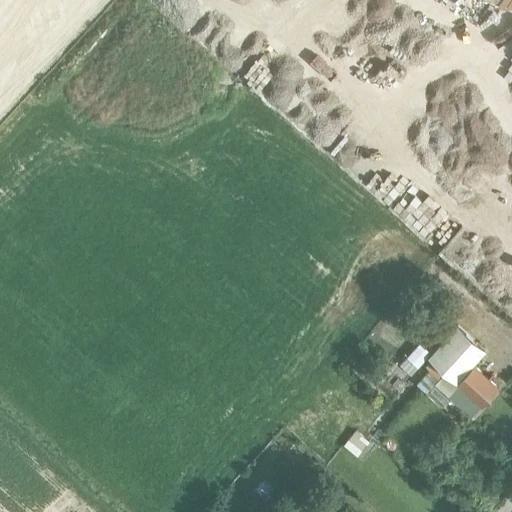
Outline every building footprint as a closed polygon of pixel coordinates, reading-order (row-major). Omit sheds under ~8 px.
[(485,349),(458,325),(428,357),(436,365),(455,382),(461,375),(485,349)] [(411,375),(431,352),(420,342),(399,364),(411,375)] [(474,364),(463,376),(461,375),(455,382),(436,365),(435,367),(434,366),(431,370),(429,369),(416,383),(425,392),(435,381),(472,413),(480,404),(482,405),(499,387),(474,364)] [(348,437),(354,430),(343,422),(337,430),(348,437)] [(379,441),(385,433),(378,428),(372,436),(379,441)] [(369,440),(356,430),(344,445),(364,460),(377,444),(370,439),(369,440)] [(321,486),(314,494),(330,507),(330,508),(337,501),(321,486)] [(226,506),(234,498),(226,491),(219,499),(226,506)] [(325,511),(330,507),(314,494),(311,491),(302,501),(314,511),(325,511)]
